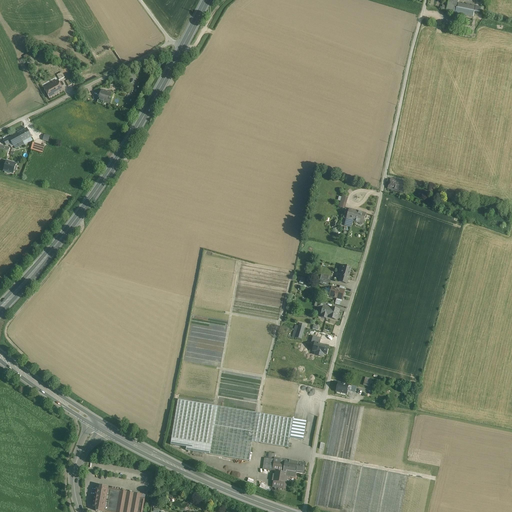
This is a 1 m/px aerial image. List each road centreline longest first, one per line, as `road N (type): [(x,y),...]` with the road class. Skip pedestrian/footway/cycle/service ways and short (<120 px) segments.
road 1 (residential): [(426,0),(331,365),(305,511)]
road 2 (primary): [(0,308),(94,193),(182,47)]
road 3 (secondary): [(95,423),(286,511)]
road 4 (unclassified): [(171,41),(0,131)]
road 5 (track): [(78,214),(82,230),(7,325),(9,341),(29,361)]
